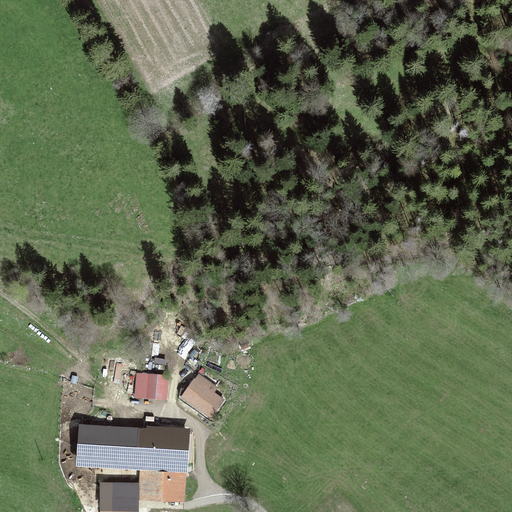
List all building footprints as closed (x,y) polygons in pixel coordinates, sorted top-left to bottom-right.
[(178,400),(208,422),(224,401),(214,393),(218,388),(198,374),(178,400)] [(135,375),(134,401),(166,401),(167,375),(135,375)] [(75,427),(74,470),(138,472),(140,429),(75,427)] [(139,501),(183,504),(187,432),(143,430),(139,501)] [(98,485),(98,511),(136,511),(136,485),(98,485)]
